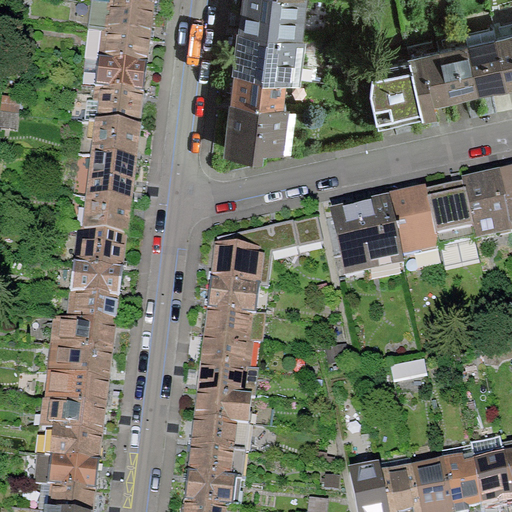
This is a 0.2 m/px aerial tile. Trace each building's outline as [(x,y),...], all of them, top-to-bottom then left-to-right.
[(92,0),(92,5),(152,12),(153,6),(153,0),(92,0)] [(242,27),(242,28),(300,35),(301,34),(294,33),(297,7),(305,8),(305,0),(243,0),(243,7),(242,7),(240,18),(239,27),(242,27)] [(92,5),(88,32),(149,40),(149,33),(152,12),(92,5)] [(300,35),(242,28),(238,61),(236,70),(285,76),(297,77),(302,35),(300,35)] [(511,31),(496,35),(506,82),(511,80),(511,31)] [(146,61),(149,40),(88,32),(85,60),(145,67),(146,61)] [(506,82),(496,35),(468,41),(478,88),(485,86),(506,82)] [(478,88),(468,41),(439,48),(449,94),(458,92),(478,88)] [(449,94),(439,48),(410,54),(422,108),(435,105),(433,98),(435,97),(449,94)] [(422,108),(410,54),(374,62),(371,86),(379,122),(399,118),(423,113),(422,108)] [(145,67),(85,60),(83,74),(97,76),(95,89),(142,94),(143,94),(144,88),(146,67),(145,67)] [(233,97),(274,102),(276,90),(283,90),(285,76),(236,70),(234,90),(233,97)] [(87,103),(85,123),(97,125),(138,129),(139,123),(142,94),(95,89),(93,104),(87,103)] [(274,102),(233,97),(229,136),(227,147),(260,151),(261,143),(281,145),(286,103),(274,102)] [(20,101),(2,98),(0,112),(18,114),(20,101)] [(0,114),(0,115),(0,127),(16,129),(18,116),(0,114)] [(138,129),(97,125),(93,157),(135,162),(135,156),(139,130),(138,129)] [(93,157),(88,199),(130,204),(131,197),(135,162),(93,157)] [(511,175),(507,176),(500,178),(511,228),(511,227),(511,175)] [(511,228),(500,178),(469,184),(463,186),(475,241),(494,236),(493,232),(511,228)] [(437,244),(454,240),(455,245),(475,241),(463,186),(435,192),(425,194),(437,244)] [(395,201),(388,202),(389,205),(400,257),(420,253),(419,248),(437,244),(425,194),(395,201)] [(84,231),(125,236),(126,236),(127,230),(130,204),(88,199),(73,197),(69,230),(78,231),(84,231)] [(400,257),(389,205),(354,212),(345,214),(344,212),(335,214),(334,217),(333,217),(346,277),(367,273),(366,269),(401,261),(400,257)] [(80,267),(121,272),(122,265),(125,236),(84,231),(80,267)] [(257,251),(216,246),(213,275),(212,283),(253,288),(257,251)] [(121,272),(80,267),(74,266),(71,293),(77,294),(118,299),(119,293),(122,272),(121,272)] [(208,310),(250,315),(253,288),(212,283),(211,283),(208,303),(208,310)] [(118,299),(77,294),(73,321),(114,326),(115,320),(118,299)] [(250,315),(208,310),(206,331),(205,337),(246,342),(250,315)] [(114,326),(73,321),(55,319),(52,346),(59,347),(111,354),(112,347),(114,326)] [(202,365),(243,369),(246,342),(205,337),(203,358),(202,365)] [(111,354),(59,347),(56,375),(61,376),(108,381),(109,374),(111,354)] [(255,399),(258,371),(243,369),(202,365),(199,385),(199,392),(251,398),(255,399)] [(108,381),(61,376),(57,403),(104,409),(105,403),(108,381)] [(248,426),(251,398),(199,392),(196,413),(195,420),(248,426)] [(54,431),(101,436),(102,430),(104,409),(57,403),(45,402),(42,429),(54,431)] [(251,428),(251,427),(248,426),(195,420),(193,439),(192,447),(233,452),(245,453),(246,443),(249,441),(251,428)] [(54,431),(51,458),(98,463),(99,457),(101,436),(54,431)] [(511,503),(511,499),(501,447),(500,439),(470,445),(473,458),(482,504),(490,503),(498,501),(499,506),(511,503)] [(511,444),(501,447),(511,499),(511,444)] [(233,452),(192,447),(190,467),(189,474),(230,479),(233,452)] [(39,456),(36,484),(54,486),(95,491),(96,485),(99,464),(98,463),(51,458),(39,456)] [(444,464),(453,511),(467,511),(467,507),(482,504),(473,458),(444,464)] [(453,511),(444,464),(412,471),(420,511),(453,511)] [(420,511),(412,471),(380,477),(387,511),(420,511)] [(241,508),(242,494),(228,492),(230,479),(189,474),(188,474),(186,494),(185,502),(227,507),(241,508)] [(50,511),(92,511),(95,491),(54,486),(50,511)] [(326,511),(327,502),(310,500),(308,511),(326,511)] [(225,511),(227,507),(185,502),(184,511),(225,511)]
